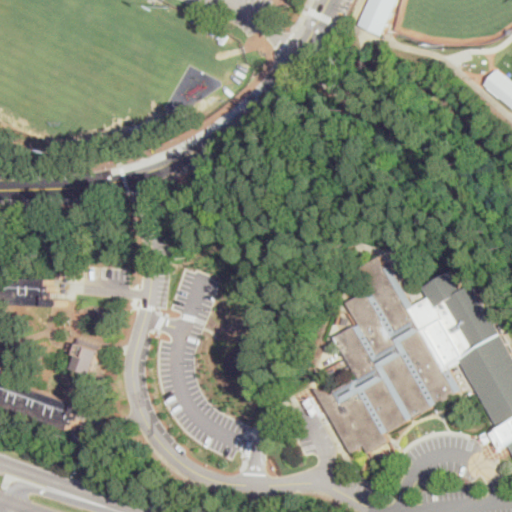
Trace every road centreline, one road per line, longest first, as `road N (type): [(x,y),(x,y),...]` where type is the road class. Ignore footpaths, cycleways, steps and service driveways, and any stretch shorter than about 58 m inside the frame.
road 1 (tertiary): [(329,0),(274,88),(201,147),(126,178),(0,188)]
road 2 (primary): [(140,511),(0,466)]
